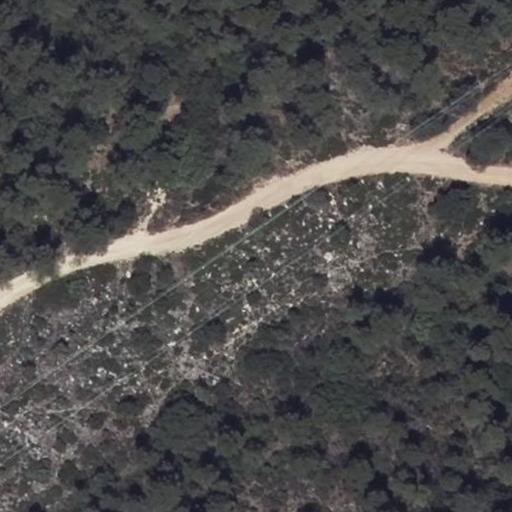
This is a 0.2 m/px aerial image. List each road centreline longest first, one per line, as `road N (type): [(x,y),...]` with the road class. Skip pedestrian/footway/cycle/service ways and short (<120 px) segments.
road 1 (track): [(511,178),(369,162),(158,247),(68,267),(0,300)]
road 2 (track): [(511,80),(398,163)]
